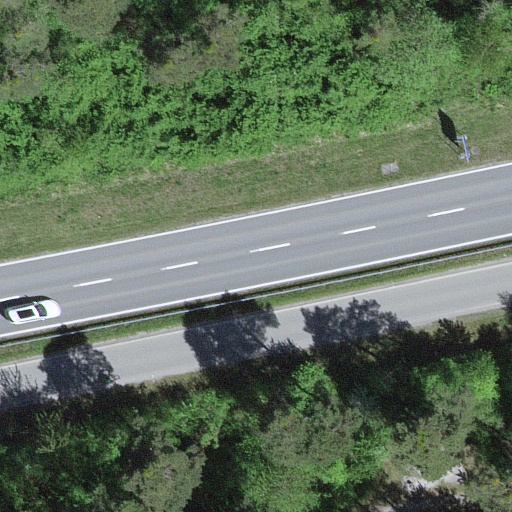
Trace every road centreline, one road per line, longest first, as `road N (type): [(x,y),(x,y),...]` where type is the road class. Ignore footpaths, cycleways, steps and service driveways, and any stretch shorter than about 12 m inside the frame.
road 1 (unclassified): [(511,283),(0,381)]
road 2 (primary): [(511,199),(0,296)]
